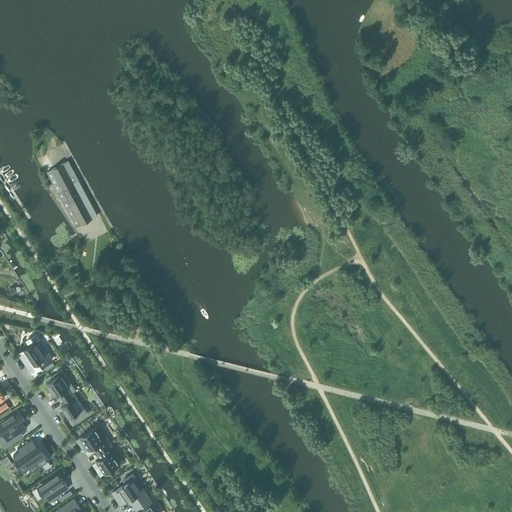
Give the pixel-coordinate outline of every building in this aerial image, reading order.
[(1,58),(0,58),(0,73),(11,88),(19,81),(1,58)] [(68,160),(47,171),(76,227),(98,216),(68,160)] [(30,345),(21,351),(31,366),(34,371),(35,370),(41,367),(52,359),(36,334),(26,341),(30,345)] [(47,383),(45,384),(54,398),(58,395),(61,400),(72,393),(75,391),(72,386),(68,388),(60,375),(47,383)] [(64,405),(60,408),(69,421),(84,412),(72,393),(61,400),(64,405)] [(0,406),(0,413),(9,407),(6,402),(0,406)] [(7,441),(27,427),(23,422),(26,420),(18,408),(0,420),(0,432),(1,434),(2,433),(7,441)] [(98,425),(81,437),(89,449),(93,447),(97,453),(111,444),(98,425)] [(37,445),(32,439),(18,449),(20,451),(14,455),(16,459),(15,460),(25,474),(49,458),(39,444),(37,445)] [(100,458),(96,461),(105,473),(123,462),(111,444),(97,453),(100,458)] [(48,501),(69,488),(65,482),(67,481),(59,470),(36,486),(44,497),(45,496),(48,501)] [(120,488),(112,493),(121,507),(129,501),(133,507),(149,497),(133,473),(118,484),(120,488)] [(159,511),(149,497),(133,507),(136,511),(159,511)] [(84,511),(75,498),(53,511),(84,511)]
